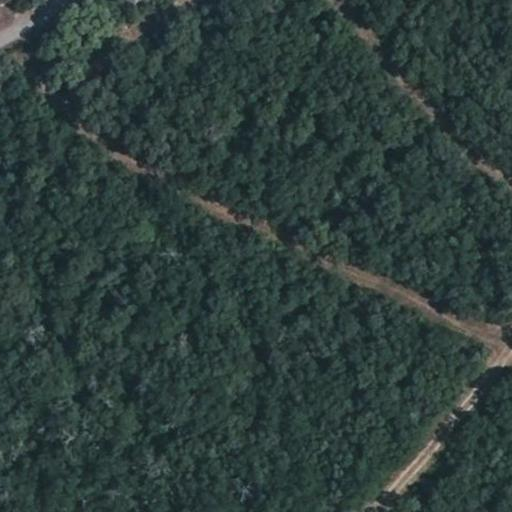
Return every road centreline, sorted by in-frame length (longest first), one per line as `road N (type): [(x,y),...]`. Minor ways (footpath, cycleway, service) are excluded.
road 1 (track): [(511,345),(117,152),(25,64),(6,34)]
road 2 (track): [(511,346),(379,511)]
